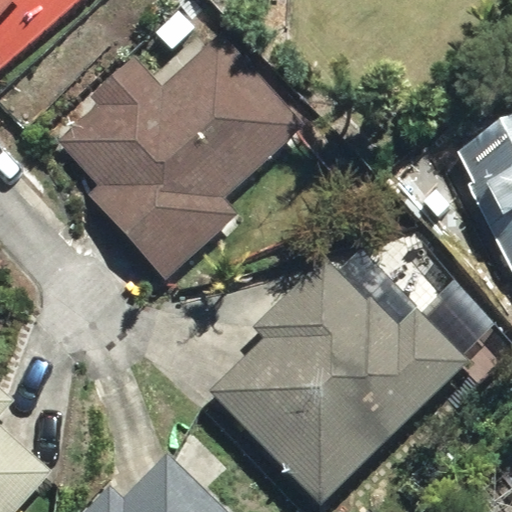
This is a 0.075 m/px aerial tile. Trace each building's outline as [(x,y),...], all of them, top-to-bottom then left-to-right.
[(89,192),(166,276),(236,212),(223,198),(302,124),(220,34),(161,86),(132,55),(89,94),(96,102),(57,138),(99,183),(89,192)] [(467,185),(511,271),(511,124),(456,154),(470,182),(467,185)] [(208,391),(318,503),(466,361),(416,310),(398,326),(371,296),(366,300),(324,258),(252,326),(263,338),(208,391)] [(0,511),(11,511),(48,471),(0,427),(0,412),(12,401),(0,389),(0,511)] [(223,511),(165,455),(120,499),(108,488),(84,511),(223,511)]
